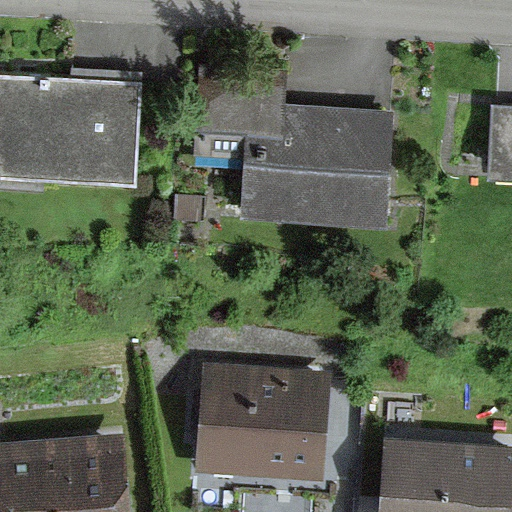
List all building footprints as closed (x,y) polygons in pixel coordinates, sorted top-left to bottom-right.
[(379,215),(386,120),(307,115),(307,110),(277,108),(279,75),(198,70),(195,105),(245,108),(240,194),(296,198),(295,210),(379,215)] [(132,180),(137,80),(0,72),(0,114),(29,116),(28,128),(14,127),(12,173),(132,180)] [(511,108),(492,108),(489,168),(511,169),(511,108)] [(203,459),(308,467),(314,380),(209,372),(203,459)] [(5,511),(113,511),(108,443),(0,452),(5,511)] [(409,511),(505,511),(510,452),(395,444),(391,499),(411,501),(409,511)] [(275,511),(306,511),(307,506),(276,503),(275,511)]
